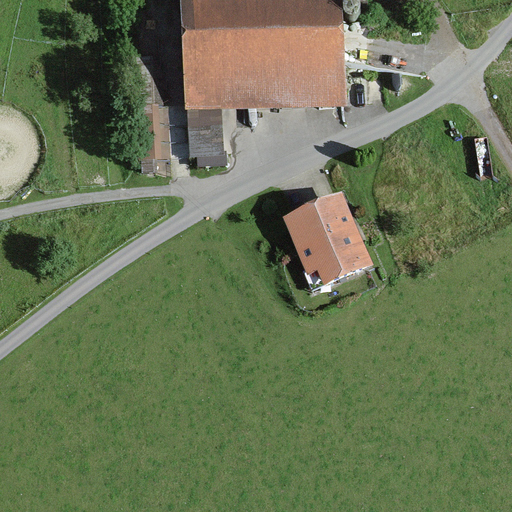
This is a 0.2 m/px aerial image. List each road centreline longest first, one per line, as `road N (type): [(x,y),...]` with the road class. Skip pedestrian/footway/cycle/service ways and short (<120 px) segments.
road 1 (unclassified): [(0,351),(203,204),(458,81),(511,19)]
road 2 (unknown): [(0,214),(142,188),(201,188),(217,198)]
